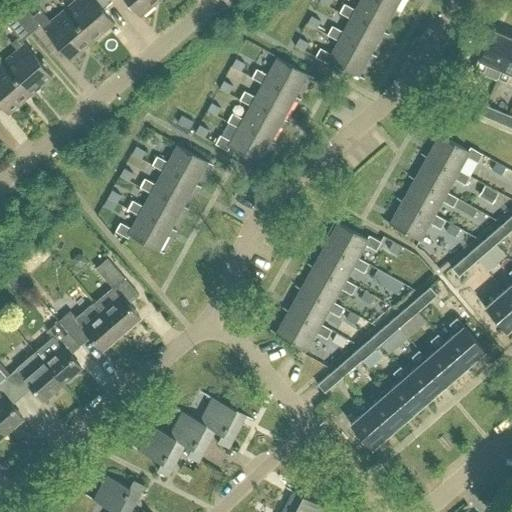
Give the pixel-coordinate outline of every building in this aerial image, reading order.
[(94,0),(73,0),(64,8),(92,40),(113,22),(94,0)] [(126,0),(140,15),(157,0),(126,0)] [(352,14),(382,30),(394,8),(379,0),(359,0),(354,9),(344,3),(339,12),(350,17),(352,14)] [(22,3),(13,11),(31,32),(40,25),(32,16),(22,3)] [(64,8),(41,28),(69,60),(92,40),(64,8)] [(31,32),(13,11),(3,20),(17,37),(11,42),(17,49),(2,61),(30,93),(52,75),(22,40),(31,32)] [(370,53),(382,30),(352,14),(350,17),(342,31),(331,25),(327,34),(338,40),(339,36),(370,53)] [(473,67),(483,71),(487,62),(500,68),(511,40),(511,36),(490,28),(473,67)] [(339,36),(338,40),(330,53),(319,47),(315,56),(327,63),(329,60),(357,75),(370,53),(339,36)] [(497,78),(506,81),(510,72),(511,72),(511,40),(500,68),(501,68),(497,78)] [(252,77),(263,83),(265,78),(295,95),(307,72),(277,56),(267,74),(256,68),(252,77)] [(0,103),(7,112),(30,93),(2,61),(0,62),(0,103)] [(282,117),(295,95),(265,78),(263,83),(255,96),(244,90),(239,99),(250,105),(252,101),(282,117)] [(485,105),(462,95),(458,105),(481,114),(485,105)] [(240,123),(270,140),(282,117),(252,101),(250,105),(243,118),(232,112),(227,121),(238,127),(240,123)] [(508,114),(485,105),(481,114),(504,124),(508,114)] [(258,162),(270,140),(240,123),(238,127),(231,140),(220,134),(215,143),(228,150),(230,147),(258,162)] [(439,133),(426,155),(456,172),(458,169),(466,155),(477,161),(481,153),(468,146),(467,148),(439,133)] [(165,166),(195,182),(207,160),(177,143),(167,161),(156,155),(152,164),(162,170),(165,166)] [(456,172),(426,155),(414,177),(444,194),(446,191),(453,177),(464,183),(469,175),(458,169),(456,172)] [(139,186),(150,192),(152,188),(182,205),(195,182),(165,166),(162,170),(155,184),(144,178),(139,186)] [(414,177),(401,200),(431,217),(433,213),(441,199),(452,205),(456,197),(446,191),(444,194),(414,177)] [(487,187),(483,203),(498,207),(502,191),(487,187)] [(140,211),(170,227),(182,205),(152,188),(150,192),(143,206),(132,200),(127,208),(138,214),(140,211)] [(431,217),(401,200),(389,222),(418,239),(428,221),(439,227),(444,219),(433,213),(431,217)] [(468,205),(465,211),(473,216),(477,210),(468,205)] [(140,211),(138,214),(131,228),(120,222),(115,230),(128,237),(130,234),(158,250),(170,227),(140,211)] [(511,222),(508,218),(489,234),(496,242),(511,228),(511,222)] [(355,260),(357,256),(365,243),(376,249),(380,240),(367,233),(366,236),(338,220),(325,243),(355,260)] [(496,242),(489,234),(470,251),(477,259),(496,242)] [(325,243),(313,265),(343,282),(345,278),(352,265),(363,271),(368,262),(357,256),(355,260),(325,243)] [(502,245),(482,257),(490,271),(510,258),(502,245)] [(470,251),(450,268),(458,276),(477,259),(470,251)] [(101,310),(120,332),(139,316),(128,303),(139,294),(107,257),(96,267),(113,287),(95,303),(101,310)] [(343,282),(313,265),(300,288),(330,304),(332,300),(340,287),(351,293),(355,284),(345,278),(343,282)] [(511,281),(503,289),(511,299),(511,269),(508,272),(511,276),(511,281)] [(418,311),(438,294),(431,286),(411,302),(418,311)] [(300,288),(288,310),(317,327),(320,322),(327,309),(338,315),(343,306),(332,300),(330,304),(300,288)] [(511,324),(511,299),(503,289),(484,305),(506,330),(511,324)] [(392,319),(399,327),(418,311),(411,302),(392,319)] [(88,306),(64,326),(80,344),(90,336),(101,348),(120,332),(101,310),(96,315),(88,306)] [(331,328),(320,322),(317,327),(288,310),(275,332),(305,349),(315,331),(326,337),(331,328)] [(444,340),(465,365),(484,349),(463,324),(462,324),(456,318),(449,324),(455,331),(444,340)] [(381,344),(399,327),(392,319),(373,335),(381,344)] [(43,360),(62,382),(80,366),(69,354),(80,344),(64,326),(59,320),(47,330),(54,339),(38,353),(43,360)] [(425,357),(447,381),(465,365),(444,340),(443,341),(437,334),(430,340),(436,347),(425,357)] [(354,351),(362,360),(381,344),(373,335),(354,351)] [(406,373),(428,398),(447,381),(425,357),(424,357),(418,350),(411,356),(417,363),(406,373)] [(335,368),(343,376),(362,360),(354,351),(335,368)] [(62,382),(43,360),(43,361),(37,354),(19,369),(17,367),(6,376),(22,395),(32,386),(43,399),(62,382)] [(388,389),(387,389),(409,414),(428,398),(406,373),(400,366),(393,373),(399,380),(388,389)] [(343,376),(335,368),(316,384),(324,393),(343,376)] [(0,429),(3,433),(22,417),(11,404),(22,395),(6,376),(5,377),(0,370),(0,429)] [(368,406),(390,431),(409,414),(387,389),(388,389),(382,383),(375,389),(381,395),(368,406)] [(212,396),(199,420),(215,428),(214,429),(221,433),(217,441),(228,446),(245,414),(212,396)] [(357,405),(362,411),(350,422),(371,447),(390,431),(368,406),(369,405),(364,399),(357,405)] [(184,442),(184,443),(191,447),(187,455),(198,461),(214,429),(215,428),(199,420),(181,411),(169,434),(184,442)] [(167,475),(184,443),(184,442),(169,434),(151,425),(138,450),(161,461),(157,469),(167,475)] [(111,508),(119,511),(129,511),(144,485),(133,479),(129,487),(106,475),(94,498),(111,508)] [(280,511),(323,511),(326,508),(293,490),(280,511)]
